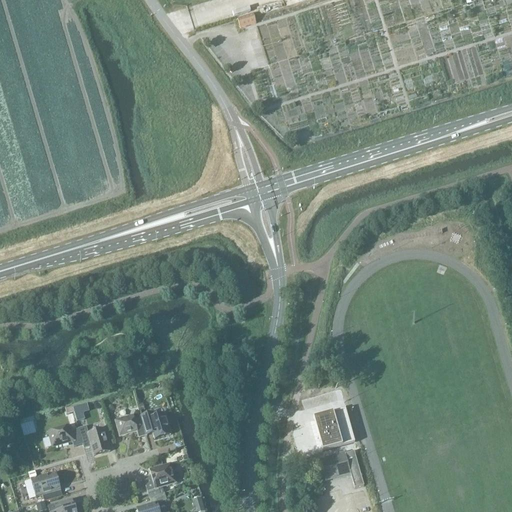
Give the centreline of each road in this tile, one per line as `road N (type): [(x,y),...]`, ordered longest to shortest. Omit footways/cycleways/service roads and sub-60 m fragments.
road 1 (tertiary): [(250,511),(251,451),(279,309),(278,272),(256,192)]
road 2 (secondary): [(256,192),(0,271)]
road 3 (secondary): [(511,113),(256,192)]
road 4 (unclassified): [(256,192),(223,102),(150,0)]
